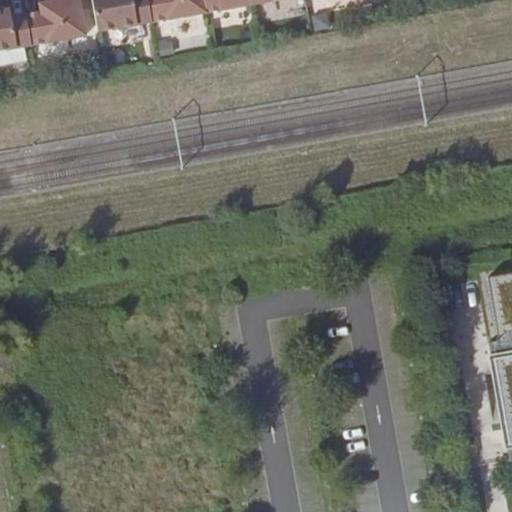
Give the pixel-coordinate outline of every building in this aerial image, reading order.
[(40,10),(25,13),(31,44),(85,34),(78,0),(53,0),(39,3),(40,10)] [(91,0),(97,32),(151,22),(147,0),(91,0)] [(147,0),(151,22),(206,12),(203,0),(147,0)] [(203,0),(206,12),(250,4),(249,0),(203,0)] [(0,49),(31,44),(25,13),(11,15),(9,8),(0,9),(0,49)] [(494,341),(511,338),(511,274),(482,279),(494,341)] [(511,351),(488,356),(507,460),(511,459),(511,351)]
